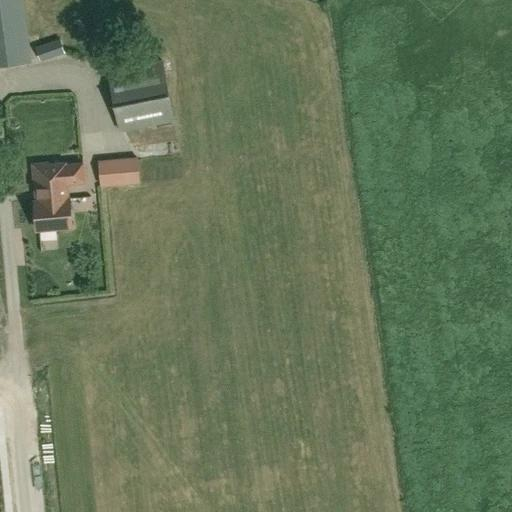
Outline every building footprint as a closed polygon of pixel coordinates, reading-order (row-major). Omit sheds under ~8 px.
[(0,0),(0,65),(30,62),(22,0),(0,0)] [(65,52),(59,38),(39,45),(35,46),(41,61),(65,52)] [(117,136),(174,126),(170,105),(113,115),(117,136)] [(143,184),(185,182),(183,144),(154,146),(155,158),(142,159),(143,184)] [(99,161),(102,186),(139,184),(137,160),(122,161),(122,159),(99,161)] [(56,200),(67,199),(66,184),(83,183),(82,165),(64,166),(64,164),(47,165),(46,163),(31,164),(32,181),(35,181),(36,192),(55,190),(56,200)] [(67,199),(56,200),(55,190),(36,192),(36,201),(33,202),(34,209),(32,211),(32,221),(34,223),(35,230),(69,228),(67,199)]
